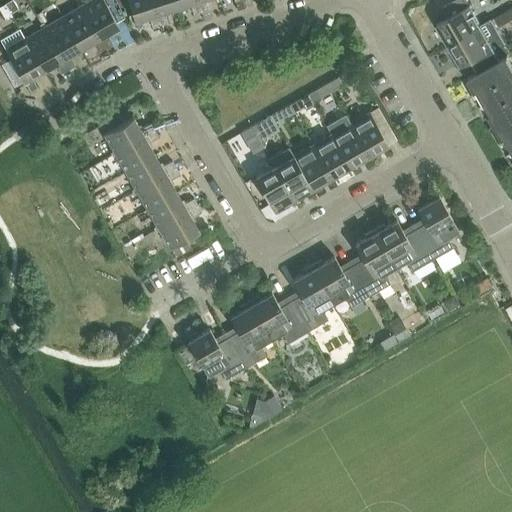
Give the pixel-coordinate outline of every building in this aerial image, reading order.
[(14,0),(12,0),(6,3),(12,13),(19,9),(14,0)] [(107,34),(120,27),(104,0),(90,0),(82,5),(106,48),(113,44),(107,34)] [(151,0),(128,0),(136,21),(150,17),(153,28),(160,26),(153,4),(151,0)] [(151,0),(153,4),(160,26),(161,26),(169,23),(165,12),(177,8),(174,0),(151,0)] [(174,0),(177,8),(178,7),(191,3),(195,14),(201,12),(196,0),(174,0)] [(196,0),(201,12),(202,12),(210,9),(206,0),(196,0)] [(450,17),(439,24),(450,43),(482,25),(468,0),(455,0),(444,7),(450,17)] [(6,4),(0,7),(0,10),(5,19),(12,15),(6,4)] [(99,52),(106,48),(82,5),(63,16),(81,48),(93,42),(99,52)] [(69,55),(81,48),(63,16),(44,27),(68,70),(75,66),(69,55)] [(482,25),(450,43),(463,65),(470,61),(476,73),(509,54),(511,51),(499,30),(493,19),(482,25)] [(62,74),(68,70),(44,27),(25,38),(44,70),(56,63),(62,74)] [(44,70),(25,38),(19,28),(0,38),(0,39),(11,58),(1,63),(14,85),(24,80),(25,81),(31,91),(38,87),(32,77),(44,70)] [(476,73),(469,77),(485,104),(502,94),(511,88),(511,71),(504,58),(510,55),(509,54),(476,73)] [(352,75),(349,80),(353,84),(358,83),(360,79),(357,74),(352,75)] [(328,83),(333,91),(343,84),(339,77),(328,83)] [(321,97),(333,91),(328,83),(317,89),(321,97)] [(511,88),(502,94),(485,104),(511,150),(511,88)] [(301,98),(291,104),(295,112),(306,106),(307,108),(314,104),(315,103),(309,94),(301,98)] [(279,111),(272,115),(274,119),(276,123),(284,119),(295,112),(291,104),(279,111)] [(371,112),(351,123),(370,156),(383,148),(389,144),(397,140),(379,107),(371,112)] [(345,112),(326,123),(332,134),(351,166),(370,156),(351,123),(345,112)] [(116,153),(155,130),(151,123),(141,129),(134,117),(105,134),(116,153)] [(257,134),(268,127),(264,120),(253,126),(257,134)] [(246,140),(257,134),(253,126),(242,132),(246,140)] [(149,143),(160,137),(155,130),(116,153),(126,171),(155,154),(149,143)] [(332,134),(314,145),(332,177),(351,166),(332,134)] [(314,145),(295,155),(313,188),(332,177),(314,145)] [(289,146),(270,156),(276,166),(295,199),(313,188),(295,155),(289,146)] [(173,161),(163,167),(155,154),(126,171),(137,189),(176,167),(173,161)] [(276,166),(257,177),(275,210),(295,199),(276,166)] [(171,181),(181,175),(176,167),(137,189),(148,209),(177,192),(171,181)] [(195,198),(184,204),(177,192),(148,209),(159,227),(198,204),(195,198)] [(417,229),(434,259),(454,247),(450,241),(452,234),(460,230),(440,196),(438,197),(437,194),(428,199),(430,202),(419,208),(427,223),(417,229)] [(192,218),(203,212),(198,204),(159,227),(170,247),(200,230),(192,218)] [(434,259),(417,229),(406,235),(398,220),(387,227),(385,223),(375,229),(383,243),(397,266),(404,262),(410,264),(414,270),(434,259)] [(397,266),(383,243),(375,229),(365,235),(367,238),(356,244),(365,259),(354,265),(372,295),(392,283),(388,277),(390,270),(397,266)] [(176,256),(187,249),(182,241),(171,248),(176,256)] [(372,295),(354,265),(344,271),(335,256),(324,263),(322,260),(313,265),(334,302),(341,298),(348,300),(351,306),(372,295)] [(327,306),(334,302),(313,265),(303,271),(305,274),(294,280),(302,295),(292,301),(309,331),(329,319),(325,313),(327,306)] [(488,277),(476,284),(480,292),(492,285),(488,277)] [(309,331),(292,301),(281,307),(273,292),(262,299),(260,296),(250,301),(272,338),(279,334),(285,336),(289,342),(309,331)] [(452,295),(443,301),(448,310),(458,304),(452,295)] [(265,342),(272,338),(250,301),(240,307),(242,310),(231,316),(240,331),(229,337),(247,367),(267,355),(263,349),(265,342)] [(388,324),(394,334),(399,342),(410,335),(400,317),(388,324)] [(247,367),(229,337),(219,343),(210,328),(199,335),(197,332),(189,337),(191,340),(189,341),(209,375),(216,370),(223,372),(227,379),(247,367)] [(399,342),(394,334),(381,341),(386,349),(399,342)] [(262,399),(270,413),(279,408),(272,394),(262,399)] [(266,417),(251,413),(248,424),(249,427),(266,417)]
